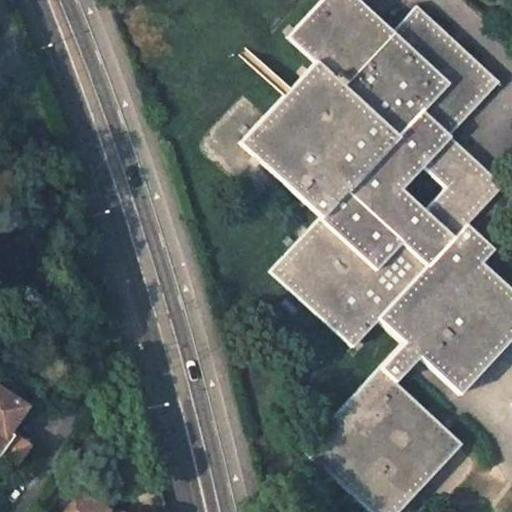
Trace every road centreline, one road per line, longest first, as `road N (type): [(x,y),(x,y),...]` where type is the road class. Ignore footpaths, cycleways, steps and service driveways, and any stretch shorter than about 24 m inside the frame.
road 1 (secondary): [(30,0),(123,247),(192,511)]
road 2 (secondary): [(233,511),(192,333),(72,0)]
road 3 (unknown): [(4,0),(0,12),(25,58),(39,112),(30,136),(0,155)]
